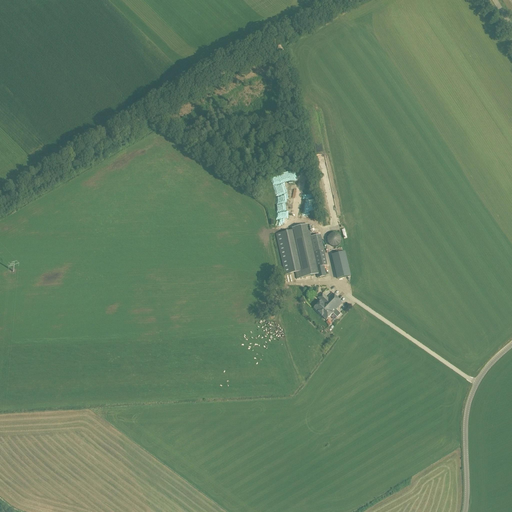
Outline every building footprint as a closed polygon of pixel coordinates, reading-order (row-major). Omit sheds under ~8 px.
[(292,215),(278,215),(278,223),(292,223),(292,215)] [(311,237),(309,225),(293,228),(294,230),(276,234),(285,275),(295,273),(297,280),(306,278),(317,275),(318,278),(327,276),(325,266),(328,266),(324,250),(321,235),(311,237)] [(345,252),(331,256),(337,279),(350,276),(345,252)] [(318,298),(321,302),(314,309),(327,321),(333,314),(337,318),(341,314),(340,314),(336,310),(343,303),(332,293),(328,298),(323,293),(318,298)] [(272,313),(274,304),(269,302),(266,311),(272,313)]
